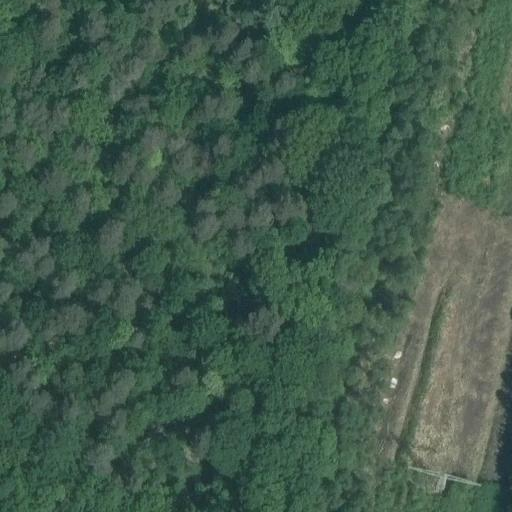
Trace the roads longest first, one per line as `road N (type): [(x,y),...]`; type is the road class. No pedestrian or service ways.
road 1 (track): [(372,0),(237,511)]
road 2 (track): [(349,92),(207,0)]
